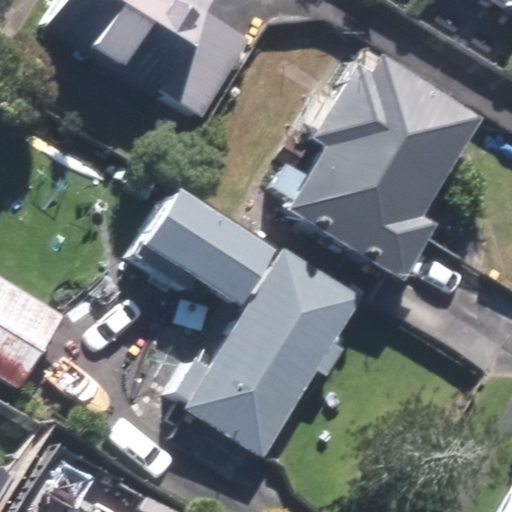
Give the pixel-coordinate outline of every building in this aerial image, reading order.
[(188,0),(53,0),(28,41),(183,139),(238,51),(192,22),(201,8),(188,0)] [(511,0),(452,0),(511,35),(511,0)] [(244,224),(376,300),(412,240),(399,232),(457,133),(350,71),(338,91),(326,84),(244,224)] [(257,268),(151,207),(116,267),(214,323),(158,420),(250,473),(343,311),(259,263),(257,268)] [(0,297),(0,394),(9,400),(50,325),(0,297)]
